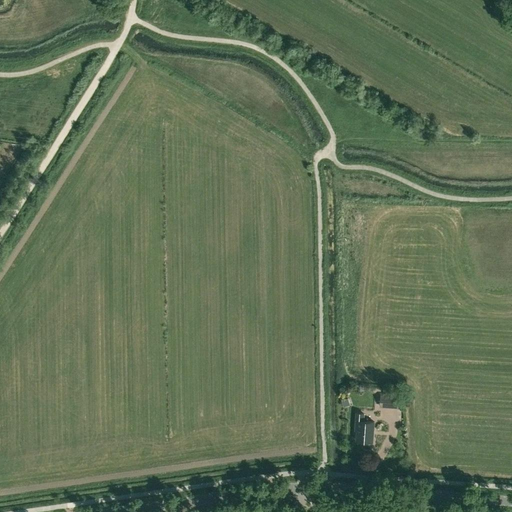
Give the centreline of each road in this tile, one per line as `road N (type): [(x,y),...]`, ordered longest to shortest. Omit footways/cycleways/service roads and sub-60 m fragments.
road 1 (track): [(119,44),(0,231)]
road 2 (tertiary): [(301,487),(511,502)]
road 3 (tertiary): [(117,511),(301,487)]
